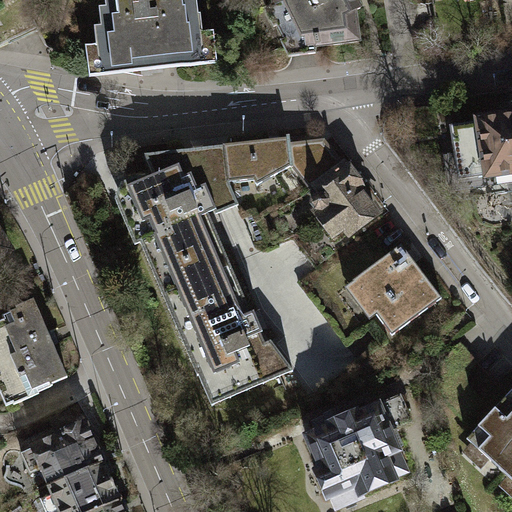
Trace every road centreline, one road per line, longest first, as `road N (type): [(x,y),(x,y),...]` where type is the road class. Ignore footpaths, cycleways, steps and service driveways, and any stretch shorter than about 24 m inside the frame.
road 1 (secondary): [(0,131),(48,214),(174,511)]
road 2 (secondary): [(330,94),(0,119)]
road 3 (residential): [(330,94),(511,330)]
road 4 (secondary): [(511,64),(330,94)]
